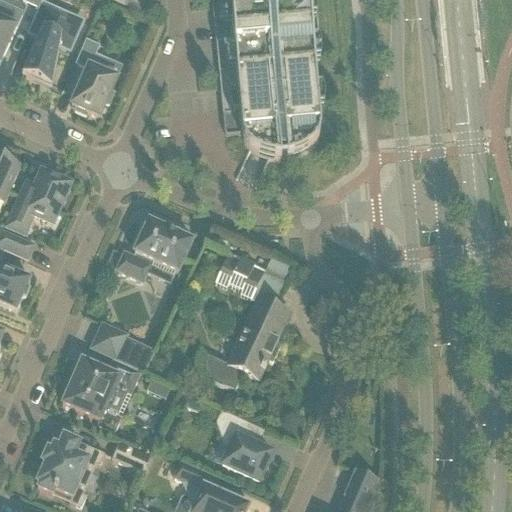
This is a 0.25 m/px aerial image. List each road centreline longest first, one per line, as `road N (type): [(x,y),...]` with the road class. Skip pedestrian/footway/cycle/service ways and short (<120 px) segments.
road 1 (residential): [(295,511),(349,391),(343,311),(313,255),(310,218)]
road 2 (residential): [(118,172),(0,453)]
road 3 (tertiary): [(454,511),(455,391),(440,207)]
road 4 (tertiary): [(407,210),(422,390),(421,511)]
road 5 (tertiary): [(390,0),(407,210)]
road 6 (tertiary): [(440,207),(421,0)]
road 7 (residential): [(310,218),(234,221),(118,172)]
road 8 (residential): [(170,0),(173,43),(118,172)]
road 9 (residential): [(118,172),(0,121)]
